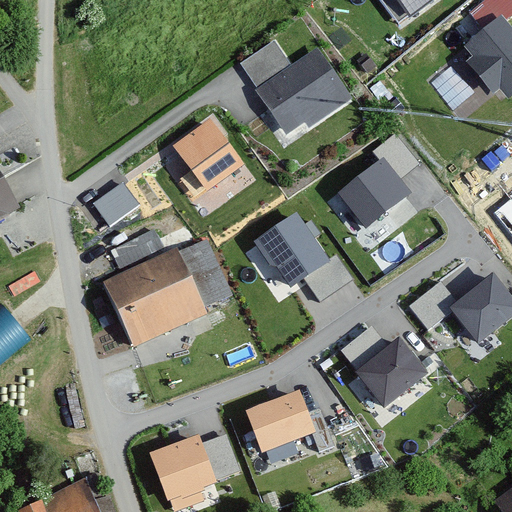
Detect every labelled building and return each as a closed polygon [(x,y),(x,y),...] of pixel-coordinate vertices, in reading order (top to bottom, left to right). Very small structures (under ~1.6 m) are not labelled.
[(428,0),(400,0),(411,13),(428,0)] [(511,91),(511,29),(501,17),(468,46),(476,55),(469,61),(494,90),(501,85),(509,94),(511,91)] [(245,67),(257,88),(290,70),(277,48),(245,67)] [(290,70),(257,88),(287,139),(350,104),(321,52),(290,70)] [(211,119),(174,146),(207,191),(243,164),(211,119)] [(383,159),(399,179),(419,164),(395,134),(375,149),(383,159)] [(399,179),(383,159),(340,192),(366,224),(408,190),(399,179)] [(0,169),(0,220),(21,209),(0,169)] [(124,183),(94,204),(111,227),(141,206),(124,183)] [(511,198),(494,213),(511,235),(511,198)] [(327,260),(296,215),(261,238),(291,283),(303,276),(327,260)] [(107,249),(119,274),(178,249),(166,223),(107,249)] [(211,246),(183,259),(207,310),(235,297),(211,246)] [(119,274),(110,280),(138,342),(207,310),(183,259),(178,249),(119,274)] [(327,260),(303,276),(320,302),(353,279),(336,254),(327,260)] [(511,312),(511,299),(492,275),(453,307),(479,339),(511,312)] [(0,364),(33,339),(6,305),(0,309),(0,364)] [(350,360),(382,336),(371,322),(340,346),(350,360)] [(425,372),(399,340),(359,371),(385,404),(425,372)] [(313,430),(298,393),(250,411),(264,448),(313,430)] [(214,480),(198,437),(153,454),(169,496),(214,480)] [(17,511),(100,511),(89,481),(16,508),(17,511)] [(511,511),(511,494),(503,501),(509,511),(511,511)]
